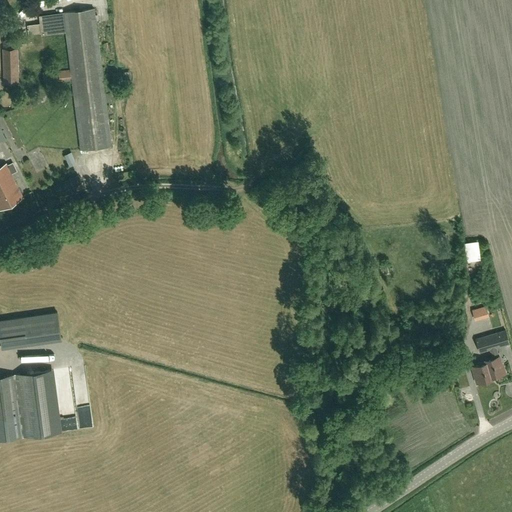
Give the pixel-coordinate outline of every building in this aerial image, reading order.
[(28,35),(42,34),(66,31),(80,149),(111,145),(94,9),(64,13),(64,14),(40,17),(41,23),(27,25),(28,35)] [(5,82),(18,81),(17,48),(3,49),(5,82)] [(42,78),(51,77),(51,69),(41,70),(42,78)] [(44,164),(43,154),(32,155),(32,164),(44,164)] [(12,173),(16,170),(12,163),(8,165),(7,163),(0,166),(0,208),(23,197),(12,173)] [(56,185),(62,197),(82,188),(77,176),(56,185)] [(476,240),(463,242),(466,261),(479,259),(476,240)] [(0,320),(0,336),(1,347),(61,339),(57,312),(0,320)] [(496,347),(502,345),(509,343),(505,330),(475,339),(479,352),(489,349),(492,358),(484,360),(485,363),(471,367),(476,383),(494,378),(494,376),(505,373),(502,364),(501,364),(499,356),(498,356),(496,347)] [(460,383),(469,381),(465,365),(456,366),(460,383)] [(0,438),(59,430),(52,378),(54,378),(53,368),(15,373),(0,375),(0,438)]
